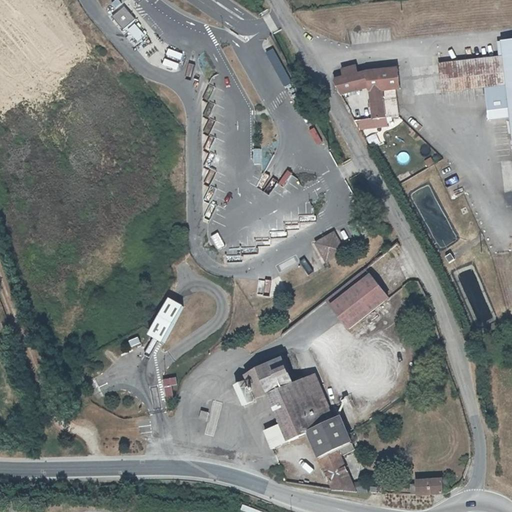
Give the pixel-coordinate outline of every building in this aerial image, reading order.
[(124,9),(112,18),(122,30),(134,21),(124,9)] [(511,38),(497,40),(499,56),(439,62),(442,91),(483,87),(504,85),(507,109),(511,160),(511,38)] [(342,75),(331,78),(340,93),(366,86),(370,116),(354,118),(358,127),(384,122),(379,91),(396,89),(393,66),(367,68),(356,71),(354,64),(341,68),(342,75)] [(504,85),(483,87),(485,111),(507,109),(504,85)] [(344,252),(333,232),(332,233),(314,243),(325,263),(344,252)] [(443,256),(447,262),(453,259),(449,253),(443,256)] [(378,285),(367,270),(327,301),(336,314),(348,329),(388,298),(378,285)] [(268,293),(269,282),(258,281),(257,292),(268,293)] [(173,300),(167,297),(155,313),(144,333),(164,343),(184,306),(173,300)] [(264,395),(294,382),(282,356),(243,374),(245,378),(254,399),(264,395)] [(315,373),(294,382),(264,395),(276,424),(283,441),(307,433),(333,489),(346,491),(358,492),(353,483),(340,455),(355,447),(341,416),(336,418),(315,373)] [(254,399),(245,378),(230,384),(239,406),(254,399)] [(169,383),(162,384),(166,402),(172,401),(169,383)] [(283,441),(276,424),(261,430),(268,447),(283,441)] [(442,478),(414,479),(415,494),(442,493),(442,478)] [(353,483),(358,492),(368,492),(364,483),(353,483)]
